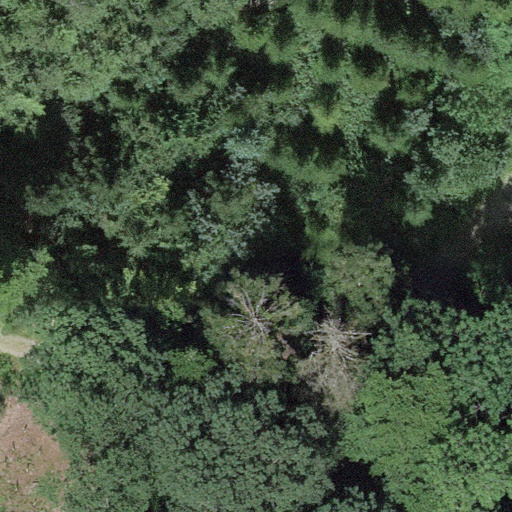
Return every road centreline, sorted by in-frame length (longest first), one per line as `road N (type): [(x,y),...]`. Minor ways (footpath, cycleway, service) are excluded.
road 1 (track): [(0,331),(18,342),(135,356),(391,312)]
road 2 (track): [(511,392),(391,312),(511,193)]
